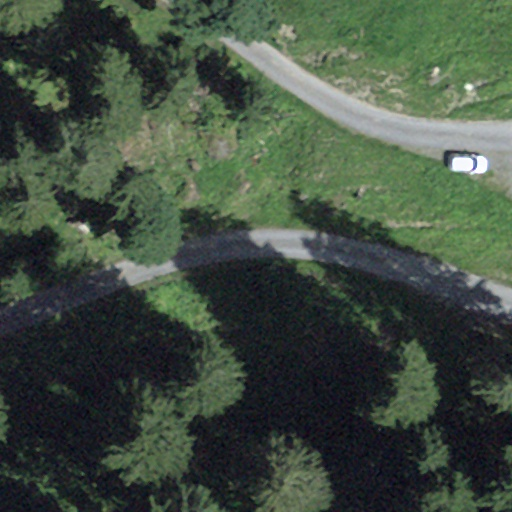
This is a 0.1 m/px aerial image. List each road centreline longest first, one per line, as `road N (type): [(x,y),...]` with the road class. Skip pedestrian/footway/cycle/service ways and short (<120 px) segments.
road 1 (unclassified): [(511,306),(290,242),(189,256),(0,319)]
road 2 (unclassified): [(192,0),(283,75),(366,117),(511,137)]
